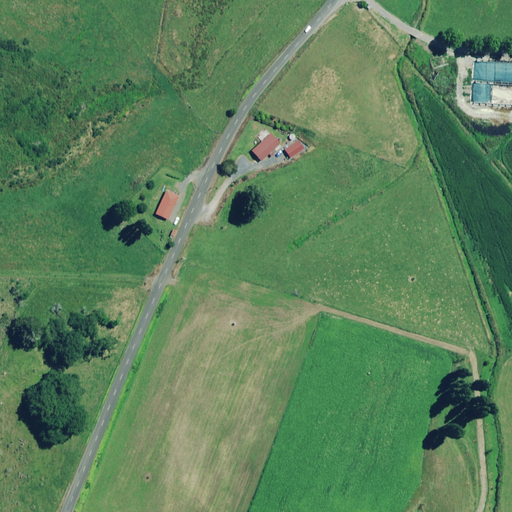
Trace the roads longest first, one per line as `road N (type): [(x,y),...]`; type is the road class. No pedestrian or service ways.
road 1 (tertiary): [(332,0),(253,95),(217,157),(62,511)]
road 2 (unknown): [(364,0),(443,38),(511,49)]
